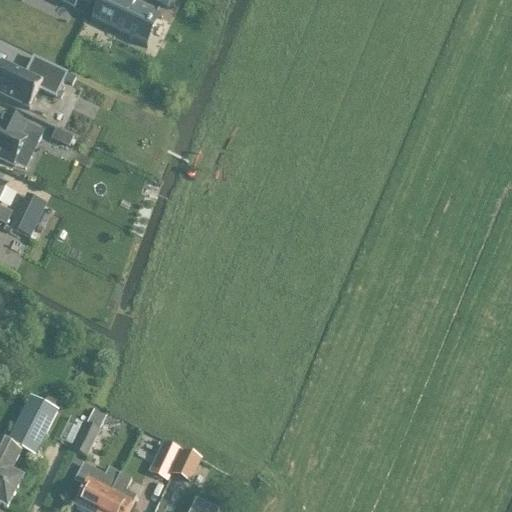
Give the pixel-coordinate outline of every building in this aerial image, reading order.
[(52,0),(48,8),(86,27),(98,0),(52,0)] [(114,0),(102,26),(157,54),(158,52),(153,50),(160,36),(161,37),(164,31),(162,31),(166,23),(172,25),(173,24),(125,0),(114,0)] [(181,0),(153,0),(152,2),(177,14),(183,1),(181,0)] [(11,67),(0,88),(0,95),(40,116),(50,96),(66,104),(78,81),(46,65),(38,81),(11,67)] [(89,145),(118,87),(89,73),(67,118),(68,119),(62,132),(89,145)] [(0,111),(0,160),(7,164),(19,138),(30,143),(37,130),(0,111)] [(66,135),(61,145),(79,154),(84,144),(66,135)] [(0,181),(0,221),(17,230),(22,219),(8,212),(18,191),(0,181)] [(71,210),(58,250),(127,272),(140,232),(71,210)] [(28,218),(21,234),(41,243),(48,228),(28,218)] [(0,395),(11,374),(0,369),(0,395)] [(6,444),(0,454),(0,501),(2,503),(16,511),(34,480),(22,473),(33,453),(44,460),(67,418),(42,404),(17,450),(6,444)] [(97,463),(116,422),(104,416),(85,457),(97,463)] [(176,449),(162,477),(181,486),(183,481),(194,458),(176,449)] [(194,458),(183,481),(200,490),(212,466),(195,457),(194,458)] [(86,511),(114,511),(131,480),(120,474),(115,483),(112,481),(111,478),(102,473),(98,474),(94,471),(86,486),(97,491),(86,511)] [(143,486),(131,480),(114,511),(142,511),(148,503),(137,497),(143,486)]
